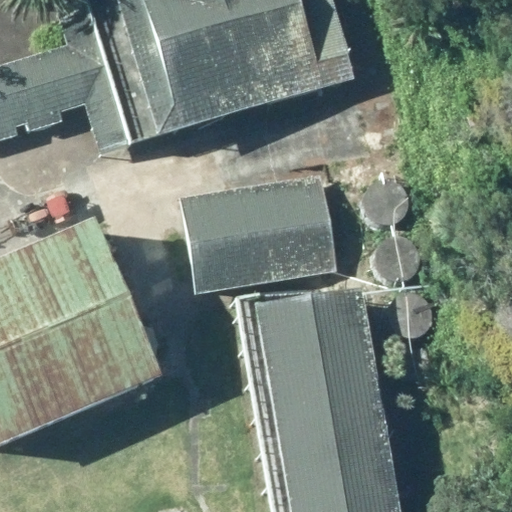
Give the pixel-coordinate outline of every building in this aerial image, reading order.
[(0,133),(45,119),(43,112),(54,108),(56,116),(91,105),(88,96),(112,88),(128,139),(152,135),(113,0),(82,0),(91,28),(0,56),(0,133)] [(366,0),(113,0),(152,135),(386,67),(366,0)] [(355,163),(208,184),(221,278),(368,257),(355,163)] [(395,205),(401,210),(409,213),(417,214),(425,211),(432,207),(437,200),(439,192),(439,184),(436,176),(431,170),(424,165),(416,164),(407,164),(400,168),(394,174),(390,181),(389,190),(391,198),(395,205)] [(0,256),(0,400),(15,436),(190,363),(124,205),(0,256)] [(408,261),(415,266),(422,269),(431,269),(438,267),(445,262),(450,256),(452,248),(452,240),(449,232),(444,226),(437,221),(429,219),(421,220),(413,224),(407,230),(403,237),(402,246),(404,254),(408,261)] [(419,316),(426,321),(433,324),(442,324),(450,322),(456,317),(461,310),(464,303),(463,294),(460,287),(455,280),(448,276),(440,274),(432,275),(424,279),(418,284),(414,292),(413,300),(415,309),(419,316)] [(269,300),(305,511),(419,511),(380,281),(269,300)]
